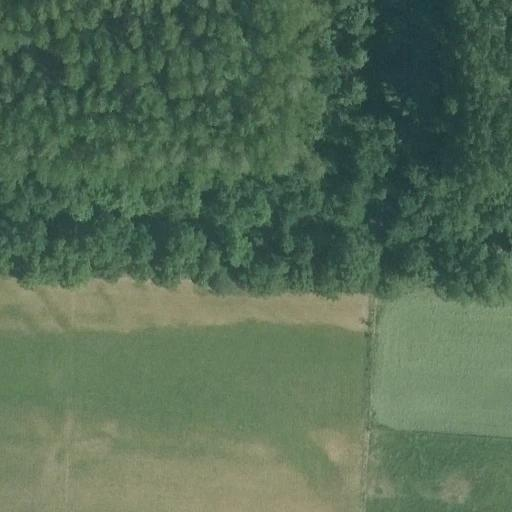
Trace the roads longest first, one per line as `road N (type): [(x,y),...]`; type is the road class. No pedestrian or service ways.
road 1 (track): [(511,221),(0,199)]
road 2 (track): [(295,0),(293,111),(264,134),(0,122)]
road 3 (track): [(367,0),(362,213)]
road 4 (track): [(444,0),(441,124),(455,143),(511,145)]
